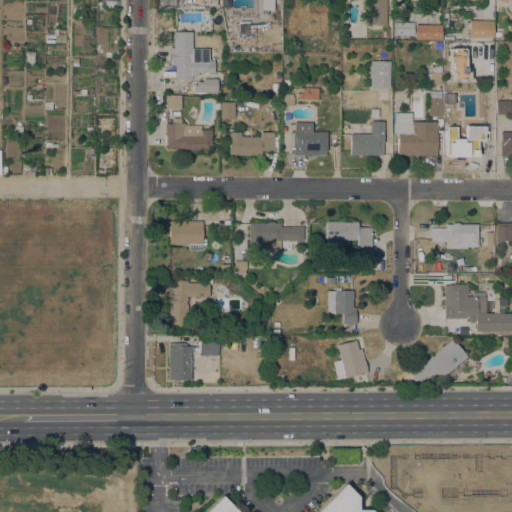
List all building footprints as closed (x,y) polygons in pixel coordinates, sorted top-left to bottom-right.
[(105,0),(115,1),(115,4),(113,4),(113,6),(112,6),(112,8),(105,8),(105,0)] [(385,0),(385,25),(366,25),(366,0),(385,0)] [(485,0),(485,5),(481,10),(471,10),(470,7),(477,7),(476,5),(480,1),(482,1),(482,0),(485,0)] [(223,24),(217,27),(211,15),(217,12),(223,24)] [(492,21),(492,38),(490,38),(490,41),(468,41),(468,38),(468,21),(492,21)] [(413,23),(413,36),(392,36),(392,22),(413,23)] [(440,25),(440,40),(414,40),(414,25),(440,25)] [(191,32),(191,49),(208,49),(208,60),(213,60),(213,73),(197,73),(197,76),(190,76),(190,80),(174,80),(174,65),(170,65),(170,54),(170,48),(172,48),(173,32),(191,32)] [(464,48),(449,48),(450,80),(469,80),(469,71),(465,71),(464,48)] [(388,88),(369,88),(369,61),(389,61),(388,88)] [(440,84),(429,84),(429,78),(424,78),(424,73),(429,73),(429,72),(431,72),(431,68),(441,67),(441,72),(440,72),(440,84)] [(216,79),(216,93),(192,93),(192,85),(196,85),(196,82),(202,82),(202,79),(216,79)] [(441,116),(426,116),(426,98),(427,98),(427,91),(440,91),(440,99),(441,99),(441,116)] [(292,94),(292,98),(293,98),(293,105),(283,105),(283,94),(292,94)] [(179,108),(179,95),(164,95),(164,108),(179,108)] [(509,101),(509,114),(495,115),(495,101),(509,101)] [(233,119),(219,118),(219,103),(233,103),(233,119)] [(410,113),(410,122),(436,122),(435,156),(396,156),(396,133),(392,133),(392,123),(393,123),(393,113),(410,113)] [(210,153),(192,153),(192,154),(184,154),(184,153),(178,153),(178,148),(165,148),(165,136),(164,136),(164,123),(166,123),(166,120),(171,120),(171,118),(179,118),(179,123),(184,124),(184,126),(200,126),(200,130),(210,130),(210,153)] [(349,155),(349,134),(370,134),(370,121),(383,121),(383,140),(382,140),(383,155),(349,155)] [(311,132),(316,132),(326,132),(326,151),(325,151),(325,155),(292,155),(292,132),(293,132),(293,122),(311,122),(311,132)] [(489,139),(488,152),(477,152),(477,157),(470,157),(470,156),(463,156),(463,157),(445,157),(445,133),(455,134),(455,127),(482,127),(482,139),(487,139),(489,139)] [(273,133),(272,151),(260,151),(260,156),(227,155),(228,132),(239,132),(239,136),(241,136),(241,137),(248,137),(248,136),(250,136),(250,137),(259,137),(259,132),(273,133)] [(511,132),(511,156),(499,156),(500,132),(511,132)] [(168,244),(168,221),(201,221),(201,244),(188,244),(188,245),(168,244)] [(280,249),(258,249),(258,246),(247,246),(247,223),(265,223),(267,222),(272,222),(273,223),(279,223),(279,227),(302,227),(302,241),(280,241),(280,249)] [(357,222),(357,228),(370,228),(370,257),(356,257),(356,240),(336,240),(336,250),(324,250),(324,222),(357,222)] [(450,224),(452,223),(457,223),(458,224),(476,225),(476,247),(466,247),(466,249),(444,249),(444,242),(429,242),(429,228),(444,228),(444,224),(450,224)] [(511,237),(510,237),(510,241),(495,241),(495,223),(510,223),(510,225),(511,225),(511,237)] [(245,261),(245,269),(244,269),(244,274),(233,274),(233,261),(245,261)] [(208,297),(186,296),(186,305),(186,316),(190,316),(190,327),(167,327),(167,295),(171,295),(171,280),(186,281),(186,283),(197,283),(197,281),(207,281),(207,283),(208,283),(208,297)] [(476,297),(484,297),(484,313),(511,314),(511,331),(474,331),(474,322),(472,322),(472,323),(467,323),(467,322),(464,322),(464,319),(443,319),(443,285),(446,285),(466,285),(466,294),(466,297),(476,297)] [(352,300),(351,300),(351,308),(354,308),(355,324),(341,324),(341,313),(326,314),(325,291),(334,291),(334,288),(339,288),(339,291),(352,291),(352,300)] [(451,339),(466,356),(454,367),(452,369),(440,379),(436,373),(433,374),(433,376),(415,382),(410,366),(425,361),(451,339)] [(216,356),(216,340),(197,340),(197,356),(216,356)] [(357,350),(361,349),(366,373),(336,380),(331,362),(339,360),(337,353),(335,345),(355,340),(357,350)] [(168,346),(168,343),(184,343),(184,346),(192,347),(192,352),(190,352),(190,381),(167,381),(167,346),(168,346)] [(356,450),(356,463),(331,463),(331,450),(356,450)] [(316,511),(344,484),(358,497),(357,510),(370,510),(371,511),(316,511)] [(205,511),(221,496),(237,511),(205,511)]
